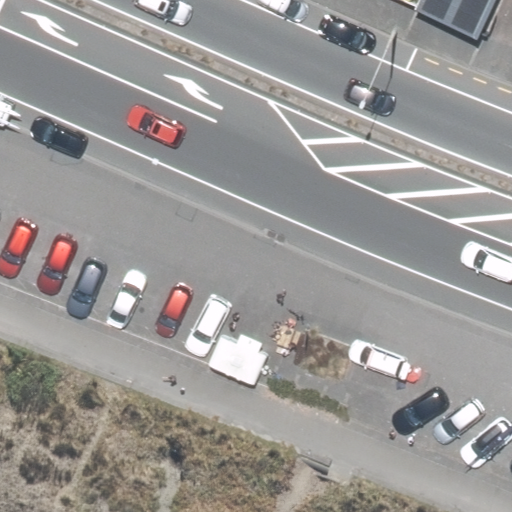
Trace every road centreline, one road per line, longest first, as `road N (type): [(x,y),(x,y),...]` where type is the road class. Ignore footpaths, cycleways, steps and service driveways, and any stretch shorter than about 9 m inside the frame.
road 1 (primary): [(511,272),(0,57)]
road 2 (primary): [(186,0),(511,133)]
